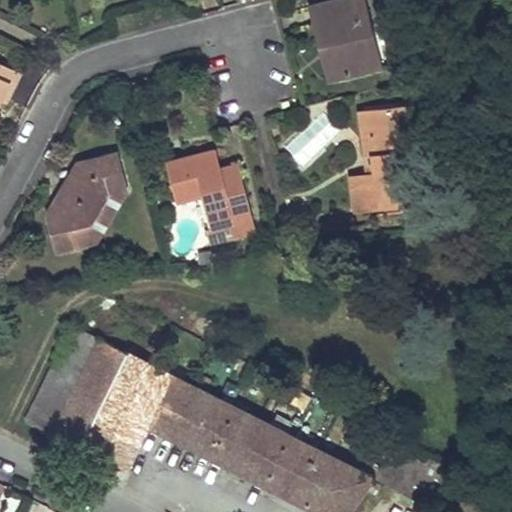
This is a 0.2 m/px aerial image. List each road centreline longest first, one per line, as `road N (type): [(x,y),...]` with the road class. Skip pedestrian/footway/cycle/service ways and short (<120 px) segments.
road 1 (residential): [(0,202),(46,110),(68,79),(95,63),(195,40),(248,62)]
road 2 (residential): [(118,511),(0,454)]
